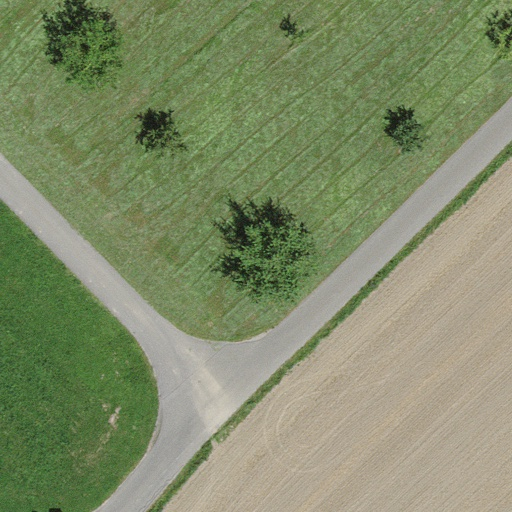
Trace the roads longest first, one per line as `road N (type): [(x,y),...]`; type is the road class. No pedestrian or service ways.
road 1 (unclassified): [(220,399),(511,111)]
road 2 (unclassified): [(0,172),(220,399)]
road 3 (unclassified): [(110,511),(220,399)]
